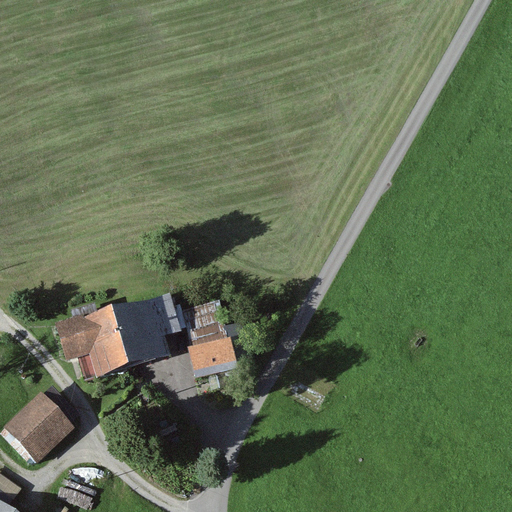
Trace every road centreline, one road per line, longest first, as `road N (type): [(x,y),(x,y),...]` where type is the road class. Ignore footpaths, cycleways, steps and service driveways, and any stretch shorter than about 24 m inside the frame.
road 1 (unclassified): [(217,511),(250,405),(482,0)]
road 2 (track): [(217,504),(195,510),(155,499),(106,449),(71,383),(0,311)]
